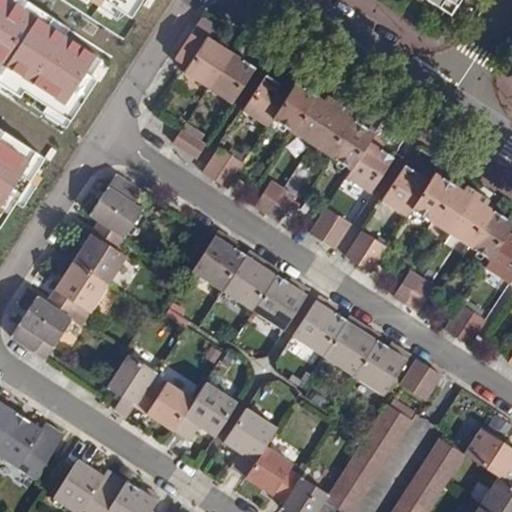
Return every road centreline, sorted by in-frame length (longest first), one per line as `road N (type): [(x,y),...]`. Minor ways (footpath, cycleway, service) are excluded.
road 1 (residential): [(511,396),(106,127)]
road 2 (residential): [(230,511),(0,367)]
road 3 (residential): [(0,290),(106,127)]
road 4 (tertiary): [(445,103),(285,0)]
road 5 (residential): [(106,127),(186,0)]
road 6 (residential): [(445,103),(511,1)]
